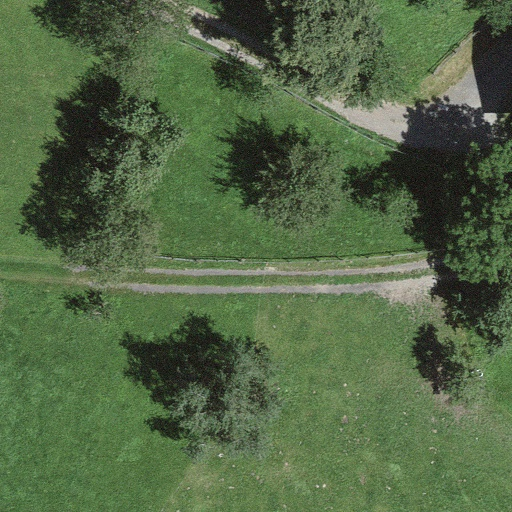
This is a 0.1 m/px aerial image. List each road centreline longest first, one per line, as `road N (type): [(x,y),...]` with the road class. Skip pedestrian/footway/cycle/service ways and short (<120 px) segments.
road 1 (track): [(0,250),(211,267),(511,236)]
road 2 (track): [(137,0),(349,103),(511,166)]
